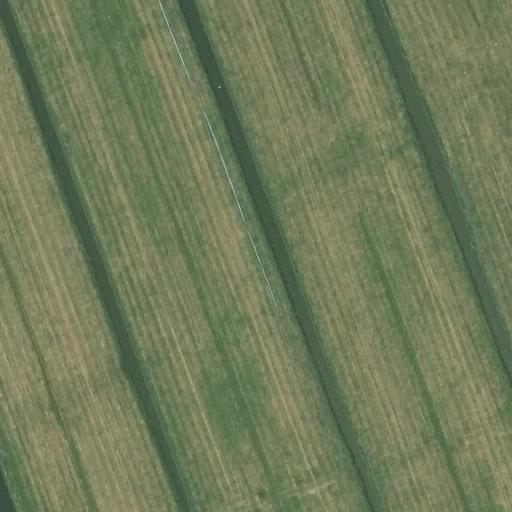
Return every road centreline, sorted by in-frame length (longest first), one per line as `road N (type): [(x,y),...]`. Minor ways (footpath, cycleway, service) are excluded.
road 1 (track): [(400,0),(511,303)]
road 2 (track): [(511,426),(249,511)]
